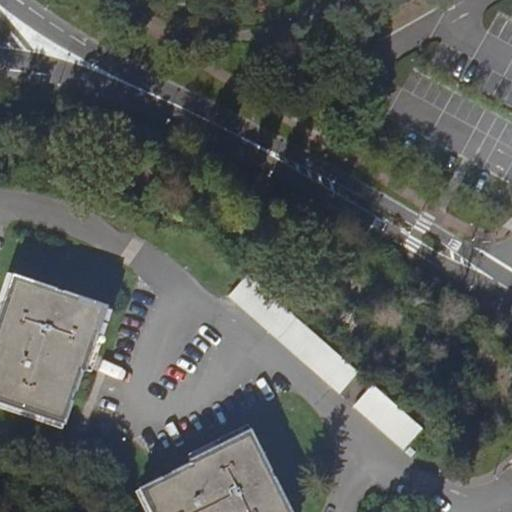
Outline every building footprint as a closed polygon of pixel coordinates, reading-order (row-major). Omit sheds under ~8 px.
[(342,73),(320,92),(344,118),(366,98),(342,73)] [(0,402),(63,425),(81,370),(85,371),(88,365),(108,308),(13,275),(0,311),(0,402)] [(248,276),(228,297),(339,394),(358,372),(248,276)] [(372,389),(353,408),(403,455),(422,434),(372,389)] [(188,460),(138,486),(151,511),(291,511),(249,425),(187,457),(188,460)]
